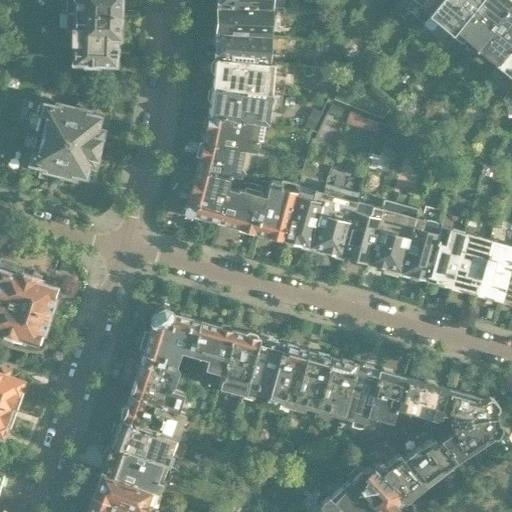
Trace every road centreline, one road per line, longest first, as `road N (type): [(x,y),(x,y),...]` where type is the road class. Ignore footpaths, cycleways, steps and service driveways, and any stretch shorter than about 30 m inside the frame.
road 1 (residential): [(125,247),(511,355)]
road 2 (residential): [(28,511),(125,247)]
road 3 (residential): [(125,247),(161,82),(166,0)]
road 4 (residential): [(125,247),(8,214)]
